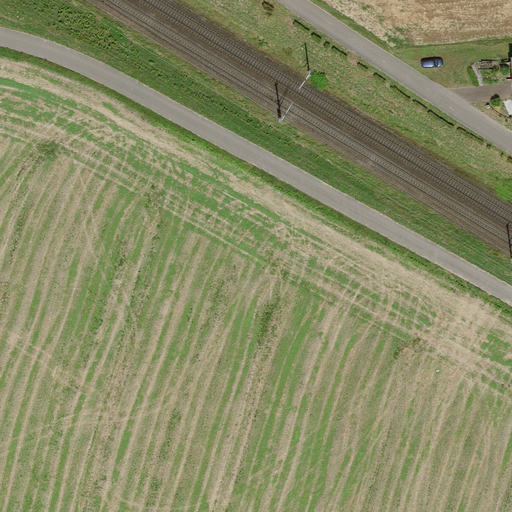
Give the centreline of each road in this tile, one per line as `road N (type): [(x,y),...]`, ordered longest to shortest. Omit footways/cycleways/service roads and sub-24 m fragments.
road 1 (track): [(0,39),(80,66),(511,300)]
road 2 (unclassified): [(511,148),(288,0)]
